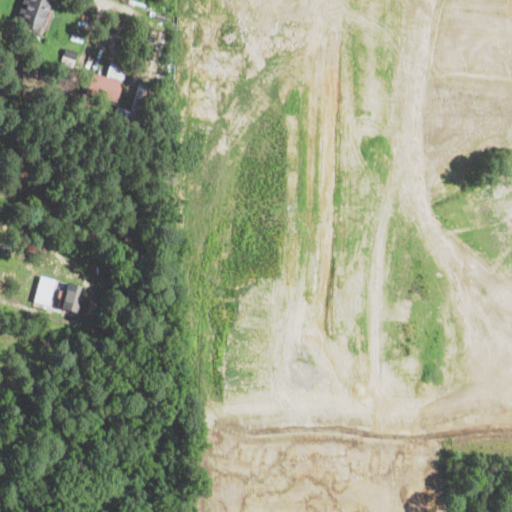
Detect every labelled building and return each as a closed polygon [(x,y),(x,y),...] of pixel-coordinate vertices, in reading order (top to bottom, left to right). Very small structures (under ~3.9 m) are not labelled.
[(49,0),(39,34),(38,34),(12,25),(20,0),(49,0)] [(78,54),(77,56),(72,68),(59,62),(62,54),(64,55),(66,49),(78,53),(78,54)] [(116,103),(116,104),(86,94),(94,72),(123,83),(116,103)] [(59,88),(57,95),(46,91),(51,79),(60,83),(58,88),(59,88)] [(143,127),(141,131),(112,120),(112,119),(117,105),(147,115),(143,127)] [(135,248),(134,251),(119,246),(123,233),(138,238),(135,248)] [(116,274),(113,283),(101,279),(104,268),(106,263),(118,266),(116,274)] [(83,285),(77,311),(61,307),(68,281),(83,285)]
